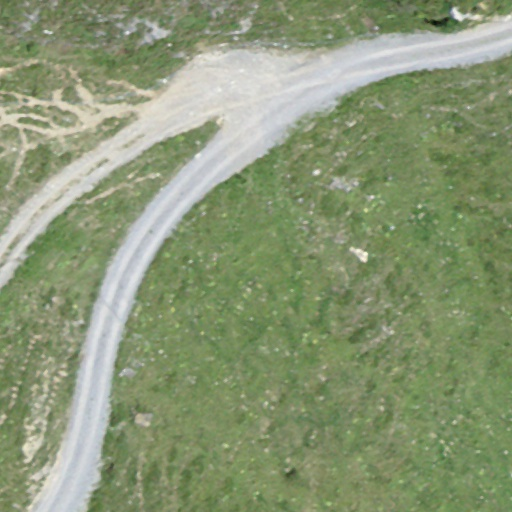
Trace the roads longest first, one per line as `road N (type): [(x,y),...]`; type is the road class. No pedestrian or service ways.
road 1 (track): [(54,511),(80,454),(98,349),(123,277),(170,207),(277,95),(369,63),(511,33)]
road 2 (track): [(277,95),(206,107),(145,135),(29,218),(0,263)]
